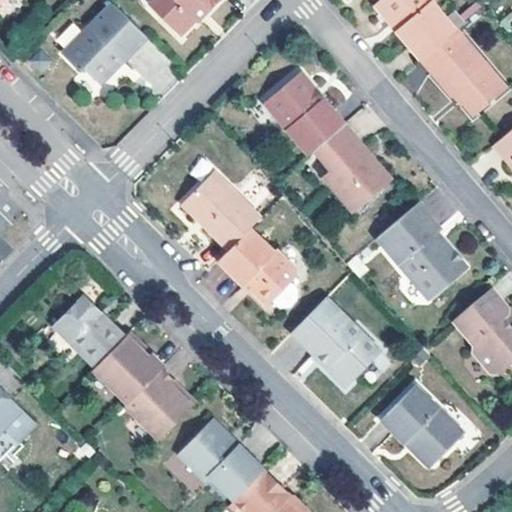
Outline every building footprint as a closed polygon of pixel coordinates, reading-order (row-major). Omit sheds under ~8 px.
[(155,0),(156,8),(182,32),(198,16),(195,13),(207,1),(212,6),(218,0),(155,0)] [(378,0),(375,4),(396,28),(402,23),(381,0),(378,0)] [(396,28),(421,57),(455,27),(432,0),(381,0),(402,23),(396,28)] [(149,33),(115,1),(65,53),(83,71),(88,66),(99,78),(123,54),(126,56),(149,33)] [(195,13),(198,16),(200,19),(212,6),(207,1),(195,13)] [(455,27),(421,57),(454,96),(458,92),(475,113),(507,86),(457,26),(455,27)] [(313,149),(346,121),(324,97),(321,100),(312,90),(313,84),(302,71),(265,103),(309,152),(313,149)] [(321,100),(324,97),(313,84),(312,90),(321,100)] [(346,121),(313,149),(326,163),(318,170),(353,211),(391,177),(371,155),(373,153),(346,121)] [(511,127),(496,141),(511,160),(511,127)] [(201,181),(213,164),(201,155),(189,173),(201,181)] [(255,224),(266,213),(220,166),(191,196),(211,216),(209,222),(233,246),(255,224)] [(187,200),(209,222),(211,216),(191,196),(187,200)] [(431,294),(467,262),(444,235),(440,239),(433,231),(437,227),(440,224),(419,199),(379,234),(431,294)] [(279,248),(255,224),(233,246),(222,257),(249,282),(250,280),(271,301),(278,295),(294,279),(301,272),(302,266),(281,246),(279,248)] [(444,235),(437,227),(433,231),(440,239),(444,235)] [(301,286),(294,279),(278,295),(284,301),(291,302),(302,293),(301,286)] [(494,284),(458,315),(479,339),(478,347),(494,365),(504,366),(511,358),(511,323),(505,316),(510,311),(511,304),(494,284)] [(81,351),(97,367),(127,336),(87,295),(57,326),(60,328),(81,351)] [(328,295),(295,328),(318,351),(322,347),(335,360),(334,367),(349,381),(382,347),(328,295)] [(134,329),(130,333),(152,356),(157,351),(134,329)] [(159,438),(198,399),(187,388),(181,389),(172,380),(176,377),(166,367),(169,363),(157,351),(152,356),(130,333),(127,336),(97,367),(95,369),(129,403),(127,406),(159,438)] [(322,347),(318,351),(334,367),(335,360),(322,347)] [(0,434),(29,405),(0,376),(0,434)] [(187,388),(176,377),(172,380),(181,389),(187,388)] [(418,451),(429,463),(437,464),(469,433),(419,383),(385,417),(408,442),(412,437),(419,446),(418,451)] [(209,471),(237,497),(267,466),(243,442),(239,447),(230,438),(230,429),(220,419),(210,420),(185,446),(185,455),(205,475),(209,471)] [(239,447),(243,442),(230,429),(230,438),(239,447)] [(412,437),(408,442),(418,451),(419,446),(412,437)] [(286,485),(267,466),(237,497),(251,511),(316,511),(317,511),(296,491),(290,496),(283,488),(286,485)]
